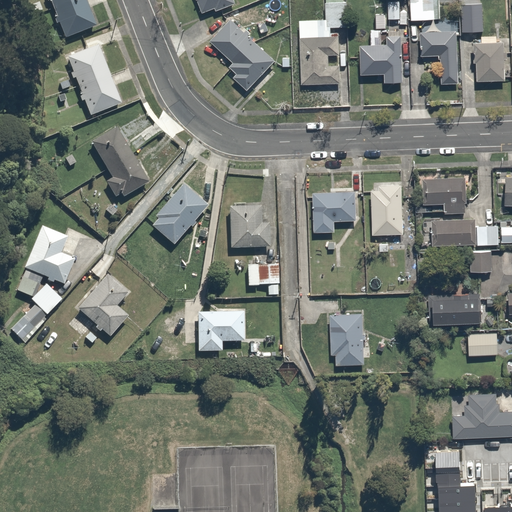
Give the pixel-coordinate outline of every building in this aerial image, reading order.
[(80,0),(45,0),(59,35),(90,23),(80,0)] [(199,0),(204,13),(237,0),(199,0)] [(347,0),(327,0),(327,27),(344,27),(348,27),(347,0)] [(402,0),(387,0),(389,20),(403,19),(402,0)] [(437,0),(410,0),(411,21),(438,20),(437,0)] [(476,17),(464,17),(463,36),(475,37),(476,17)] [(281,59),(234,19),(211,45),(234,65),(228,71),(253,92),(281,59)] [(459,83),(460,32),(452,32),(452,23),(423,23),(422,57),(443,57),(443,83),(459,83)] [(318,30),(318,25),(300,26),(301,85),(344,85),(344,30),(318,30)] [(371,47),(363,47),(362,76),(386,76),(386,84),(404,84),(405,30),(371,30),(371,47)] [(508,41),(475,42),(477,84),(509,83),(508,41)] [(93,43),(63,55),(87,112),(116,100),(93,43)] [(89,143),(110,175),(102,180),(115,199),(146,179),(133,157),(114,127),(89,143)] [(461,174),(422,174),(423,200),(441,200),(441,212),(462,212),(461,174)] [(511,178),(501,178),(500,202),(511,202),(511,178)] [(206,199),(180,179),(145,224),(171,244),(206,199)] [(353,184),(309,186),(310,227),(332,226),(332,217),(354,217),(353,184)] [(400,185),(369,184),(369,232),(399,232),(400,185)] [(258,220),(258,202),(226,202),(226,244),(267,244),(267,220),(258,220)] [(469,212),(428,215),(430,245),(471,242),(469,212)] [(494,220),(474,222),(475,242),(496,240),(494,220)] [(78,236),(37,222),(10,301),(19,304),(24,291),(30,293),(38,271),(64,280),(78,236)] [(511,225),(501,225),(501,239),(511,239),(511,225)] [(490,246),(466,247),(466,265),(490,265),(490,246)] [(275,257),(243,258),(244,281),(265,281),(265,295),(276,295),(275,257)] [(113,304),(124,288),(101,271),(73,308),(105,332),(121,310),(113,304)] [(59,294),(43,280),(27,297),(43,312),(59,294)] [(511,284),(503,285),(504,312),(511,311),(511,284)] [(478,291),(427,293),(428,323),(479,321),(478,291)] [(44,316),(29,303),(9,327),(25,340),(44,316)] [(242,308),(195,308),(195,349),(219,349),(219,337),(242,337),(242,308)] [(324,311),(326,351),(332,351),(332,363),(363,361),(360,309),(324,311)] [(494,327),(463,330),(466,356),(496,353),(494,327)] [(495,389),(463,390),(463,413),(449,413),(450,434),(511,432),(511,409),(496,409),(495,389)] [(347,407),(341,407),(340,426),(392,428),(393,398),(347,396),(347,407)]
